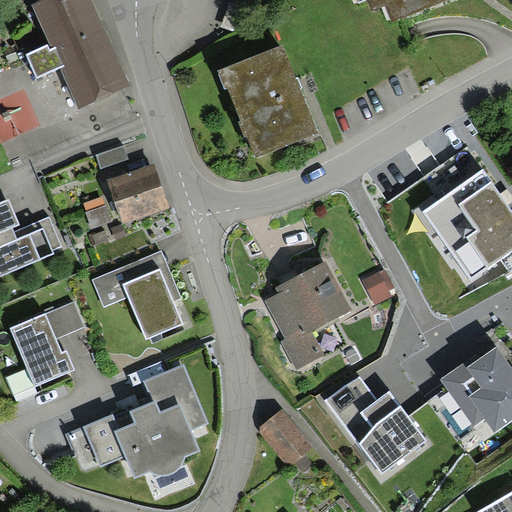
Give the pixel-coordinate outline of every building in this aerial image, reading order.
[(122,84),(86,0),(53,0),(36,7),(77,103),(122,84)] [(359,0),(366,16),(381,10),(386,21),(440,0),(359,0)] [(221,81),(253,156),(309,132),(277,58),(221,81)] [(127,174),(119,153),(95,162),(120,227),(164,210),(147,166),(127,174)] [(511,244),(511,220),(464,155),(410,195),(470,275),(511,244)] [(82,207),(91,229),(108,222),(99,200),(82,207)] [(17,231),(6,206),(0,208),(0,281),(51,259),(50,255),(61,250),(47,218),(17,231)] [(96,299),(121,288),(144,343),(176,330),(167,310),(180,304),(159,254),(89,283),(96,299)] [(299,331),(341,313),(316,257),(268,279),(272,289),(259,294),(291,364),(310,355),(299,331)] [(376,273),(357,281),(368,304),(386,295),(376,273)] [(9,331),(34,392),(71,377),(62,355),(54,358),(48,342),(80,330),(70,306),(9,331)] [(511,418),(511,375),(495,353),(477,365),(475,362),(446,382),(475,423),(486,416),(496,430),(511,418)] [(147,402),(81,430),(98,471),(122,461),(131,483),(145,477),(157,482),(179,472),(179,463),(195,456),(187,436),(206,428),(182,371),(141,388),(147,402)] [(376,403),(358,379),(328,401),(381,474),(423,443),(387,394),(376,403)] [(261,437),(286,466),(305,450),(279,420),(261,437)] [(511,511),(511,494),(480,511),(511,511)]
